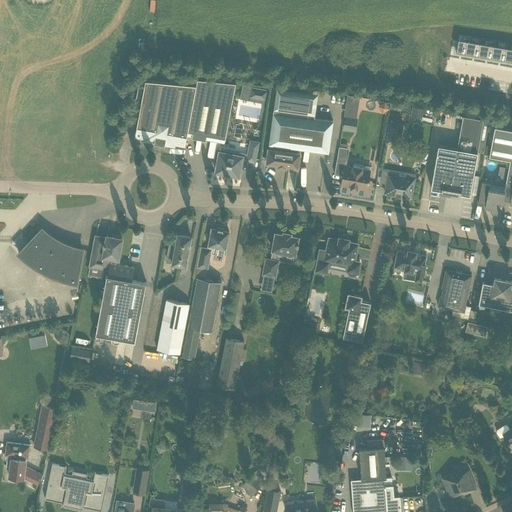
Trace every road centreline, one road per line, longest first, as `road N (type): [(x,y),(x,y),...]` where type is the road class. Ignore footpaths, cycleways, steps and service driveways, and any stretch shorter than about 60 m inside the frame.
road 1 (residential): [(511,243),(338,207),(175,201)]
road 2 (unclassified): [(0,187),(121,191)]
